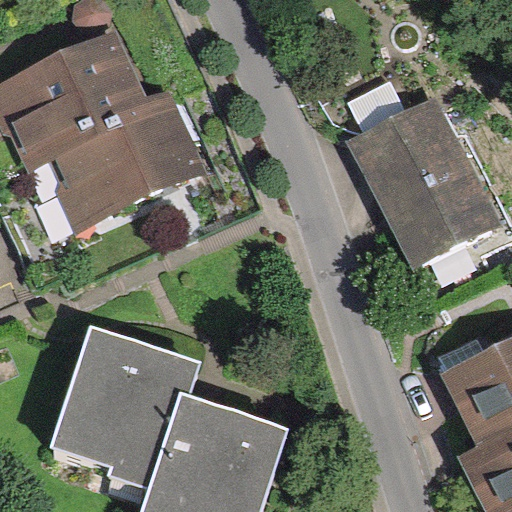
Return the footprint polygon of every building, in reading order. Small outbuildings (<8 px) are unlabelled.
[(155,128),(118,45),(83,60),(0,96),(0,110),(32,183),(57,172),(155,128)] [(413,282),(501,237),(432,104),(344,149),(413,282)] [(57,172),(87,240),(174,201),(209,186),(179,118),(155,128),(57,172)] [(266,511),(289,443),(187,410),(200,367),(91,332),(53,448),(116,468),(112,479),(159,494),(153,511),(266,511)] [(511,450),(511,350),(434,388),(474,469),(511,450)] [(511,511),(511,450),(474,469),(461,475),(478,511),(511,511)]
